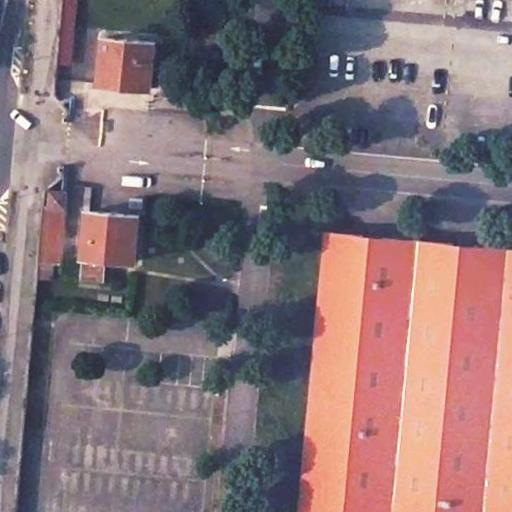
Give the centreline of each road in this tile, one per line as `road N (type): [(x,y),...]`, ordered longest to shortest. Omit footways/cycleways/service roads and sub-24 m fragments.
road 1 (unknown): [(192,431),(52,415),(63,349),(75,336),(101,331),(247,343)]
road 2 (unknown): [(511,78),(325,57)]
